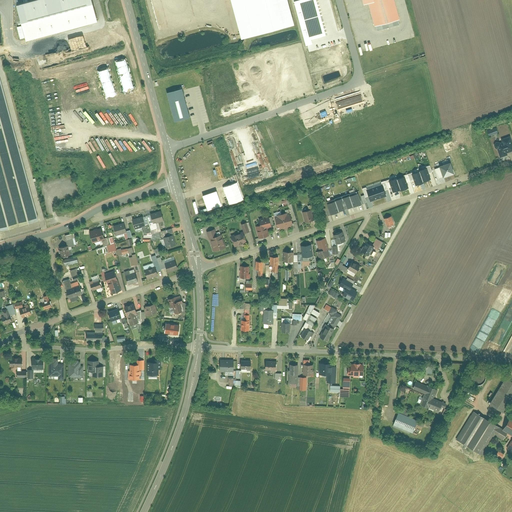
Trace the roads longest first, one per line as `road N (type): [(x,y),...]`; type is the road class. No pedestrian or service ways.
road 1 (residential): [(511,161),(237,257)]
road 2 (residential): [(167,149),(352,85),(358,68),(340,0)]
road 3 (residential): [(511,358),(235,348)]
road 4 (tertiary): [(143,511),(181,422),(199,347)]
road 5 (residential): [(199,347),(52,348),(36,327)]
road 6 (tertiary): [(167,149),(126,0)]
road 7 (residential): [(198,271),(65,317)]
road 8 (residential): [(176,183),(46,235)]
